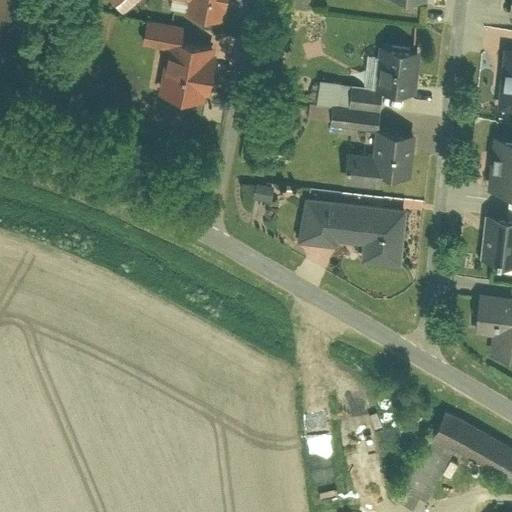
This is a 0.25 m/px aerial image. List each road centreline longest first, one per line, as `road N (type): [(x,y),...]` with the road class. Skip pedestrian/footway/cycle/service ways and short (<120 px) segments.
road 1 (residential): [(449,0),(425,360)]
road 2 (tertiary): [(211,241),(425,360)]
road 3 (residential): [(250,0),(211,241)]
road 4 (tertiary): [(0,155),(92,184),(211,241)]
